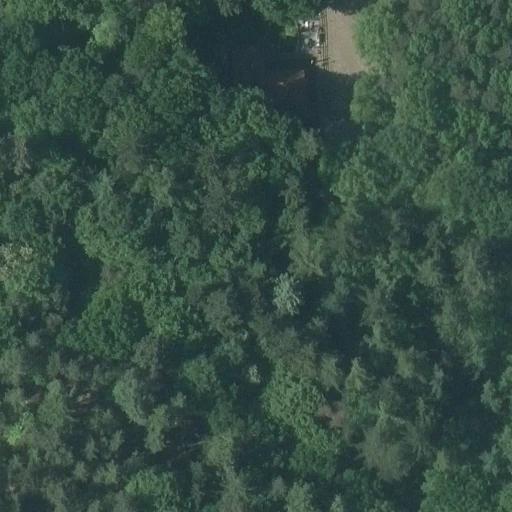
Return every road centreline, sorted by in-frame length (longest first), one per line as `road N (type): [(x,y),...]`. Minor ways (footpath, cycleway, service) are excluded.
road 1 (track): [(511,262),(0,100)]
road 2 (secondary): [(402,511),(0,256)]
